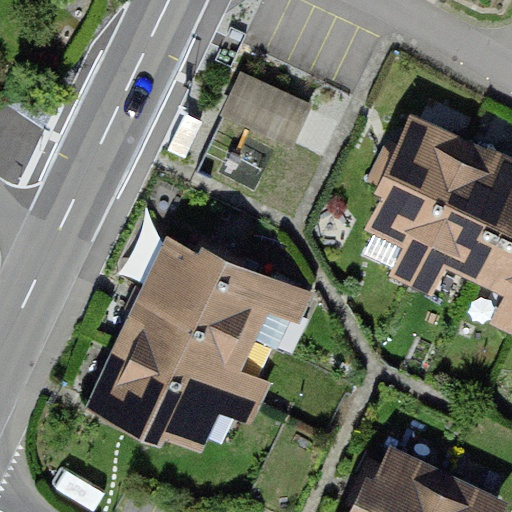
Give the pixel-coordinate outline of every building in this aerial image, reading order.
[(34,56),(0,34),(0,102),(3,104),(34,56)] [(298,140),(318,95),(247,64),(228,109),(298,140)] [(472,135),(412,107),(347,249),(407,276),(472,135)] [(511,204),(511,153),(472,135),(407,276),(466,304),(511,204)] [(511,204),(466,304),(511,324),(511,204)] [(169,229),(142,288),(267,344),(293,285),(169,229)] [(142,288),(116,348),(240,403),(267,344),(142,288)] [(116,348),(89,407),(213,463),(240,403),(116,348)] [(502,511),(508,499),(377,445),(349,511),(502,511)]
